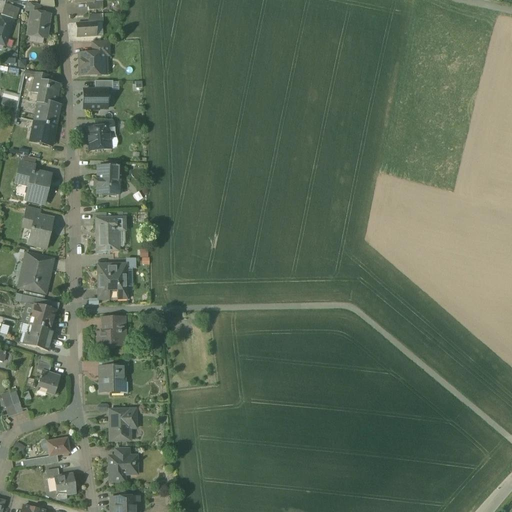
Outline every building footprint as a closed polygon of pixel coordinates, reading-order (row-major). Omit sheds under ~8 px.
[(102,2),(94,2),(88,3),(88,11),(102,10),(102,2)] [(40,6),(28,4),(26,12),(31,13),(38,14),(40,6)] [(14,14),(3,10),(1,15),(12,19),(14,14)] [(38,14),(31,13),(28,37),(46,40),(49,15),(38,14)] [(103,15),(89,16),(89,23),(95,23),(103,23),(103,15)] [(0,18),(1,19),(0,21),(0,45),(5,47),(13,22),(0,17),(0,18)] [(89,23),(76,24),(77,38),(96,37),(95,23),(89,23)] [(108,42),(92,42),(92,54),(105,54),(109,54),(108,42)] [(92,54),(80,54),(80,75),(91,74),(91,75),(101,75),(101,62),(105,62),(105,54),(92,54)] [(48,76),(25,71),(23,77),(34,79),(34,81),(46,84),(48,76)] [(49,83),(48,83),(48,84),(46,84),(34,81),(31,93),(41,95),(39,102),(37,102),(37,103),(39,103),(35,123),(38,123),(54,127),(59,106),(54,105),(58,86),(57,86),(57,85),(56,85),(49,84),(49,83)] [(94,81),(95,91),(107,91),(107,93),(112,93),(113,82),(94,81)] [(91,110),(91,111),(99,111),(99,110),(107,110),(107,93),(107,91),(95,91),(83,91),(83,110),(91,110)] [(18,96),(4,92),(3,98),(17,102),(18,96)] [(17,102),(3,98),(1,105),(17,110),(18,102),(17,102)] [(54,127),(38,123),(36,133),(33,133),(31,142),(50,146),(54,127)] [(96,129),(87,129),(89,151),(110,149),(108,129),(108,127),(96,129)] [(34,166),(20,163),(18,172),(32,175),(32,174),(34,166)] [(120,167),(98,167),(98,196),(120,196),(120,184),(114,184),(114,169),(120,169),(120,167)] [(50,178),(32,174),(32,175),(18,172),(15,184),(29,187),(26,201),(44,205),(50,178)] [(41,211),(27,207),(25,216),(38,219),(39,217),(40,217),(41,211)] [(38,219),(25,216),(22,228),(31,230),(28,246),(47,250),(54,220),(40,217),(39,217),(38,219)] [(125,220),(98,220),(98,231),(100,231),(100,253),(118,252),(118,239),(115,239),(115,231),(125,231),(125,220)] [(44,259),(26,255),(24,264),(28,265),(29,261),(42,265),(44,259)] [(42,265),(29,261),(28,265),(22,290),(45,295),(52,267),(42,265)] [(126,266),(98,267),(99,300),(110,300),(109,291),(118,291),(118,300),(127,299),(126,266)] [(35,299),(23,296),(21,303),(34,306),(34,305),(35,299)] [(47,301),(35,299),(34,305),(46,308),(47,301)] [(46,308),(34,305),(34,306),(28,326),(50,332),(56,311),(46,308)] [(111,325),(105,325),(105,334),(99,334),(100,347),(109,347),(109,344),(122,344),(122,334),(125,334),(125,319),(110,319),(111,325)] [(50,332),(28,326),(24,346),(49,352),(54,333),(50,332)] [(51,367),(40,363),(38,371),(43,372),(42,374),(48,376),(51,367)] [(115,368),(115,374),(103,374),(102,381),(100,381),(100,393),(111,393),(111,390),(118,390),(118,384),(124,384),(124,368),(115,368)] [(48,376),(42,374),(40,379),(39,378),(38,381),(40,381),(37,388),(47,391),(46,394),(53,396),(59,378),(54,376),(53,378),(48,376)] [(21,411),(17,396),(10,399),(16,414),(22,412),(22,410),(21,411)] [(10,399),(3,401),(9,416),(16,414),(10,399)] [(135,411),(109,411),(110,441),(128,441),(128,429),(135,429),(135,411)] [(66,439),(47,442),(49,456),(49,457),(56,456),(68,454),(66,439)] [(56,456),(49,457),(49,456),(44,457),(44,458),(46,465),(57,463),(56,456)] [(44,458),(34,460),(35,466),(35,467),(46,465),(44,458)] [(115,458),(109,458),(109,467),(108,467),(107,468),(107,469),(106,470),(107,472),(108,473),(109,473),(109,482),(119,482),(119,473),(129,473),(129,467),(135,467),(135,458),(128,458),(115,458)] [(57,469),(47,471),(48,479),(54,478),(59,477),(57,469)] [(59,477),(54,478),(56,491),(65,490),(66,495),(76,494),(73,475),(59,477)] [(113,511),(135,511),(135,508),(138,508),(138,498),(109,499),(110,510),(114,509),(113,511)]
